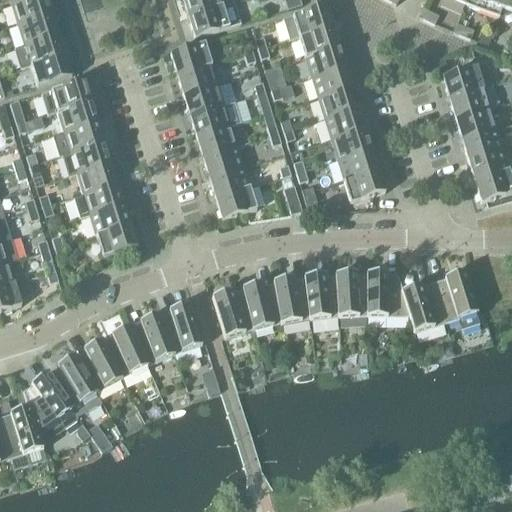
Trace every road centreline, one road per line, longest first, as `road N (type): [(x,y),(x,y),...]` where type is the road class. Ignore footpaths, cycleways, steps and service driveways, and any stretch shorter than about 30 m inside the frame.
road 1 (residential): [(190,266),(311,240),(447,240)]
road 2 (residential): [(190,266),(127,58)]
road 3 (residential): [(190,266),(0,350)]
road 4 (residential): [(447,240),(393,75)]
